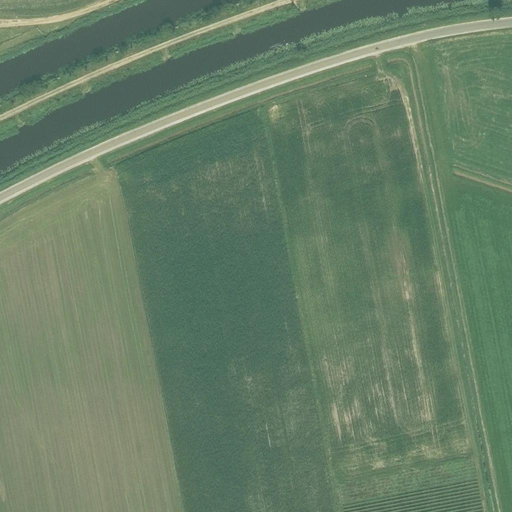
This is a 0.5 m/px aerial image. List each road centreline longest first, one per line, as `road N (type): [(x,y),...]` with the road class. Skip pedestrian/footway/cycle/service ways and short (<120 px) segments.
road 1 (unclassified): [(0,198),(224,98),(413,39),(511,23)]
road 2 (track): [(0,117),(291,0)]
